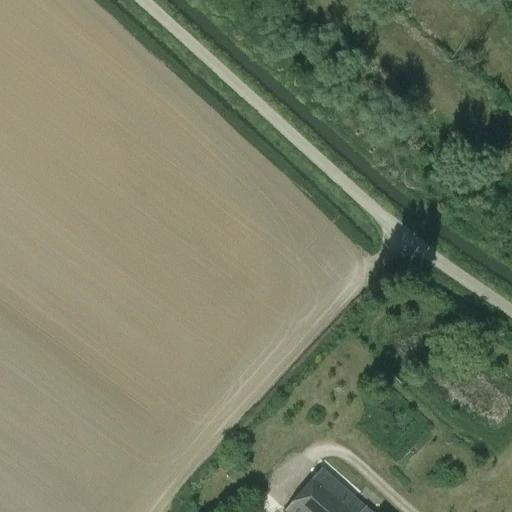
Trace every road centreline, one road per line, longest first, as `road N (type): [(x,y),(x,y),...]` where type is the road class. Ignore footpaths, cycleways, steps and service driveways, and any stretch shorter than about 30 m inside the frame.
road 1 (unclassified): [(511,314),(387,225),(129,0)]
road 2 (track): [(405,238),(309,313),(238,396),(214,444)]
